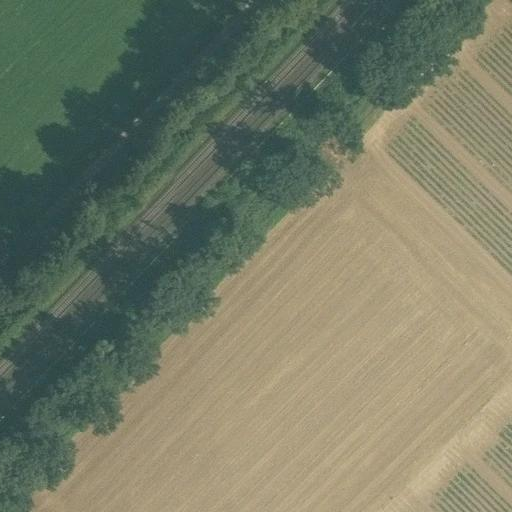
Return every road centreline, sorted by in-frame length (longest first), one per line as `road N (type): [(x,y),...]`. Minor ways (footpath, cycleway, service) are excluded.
road 1 (track): [(490,0),(0,484)]
road 2 (track): [(0,261),(264,0)]
